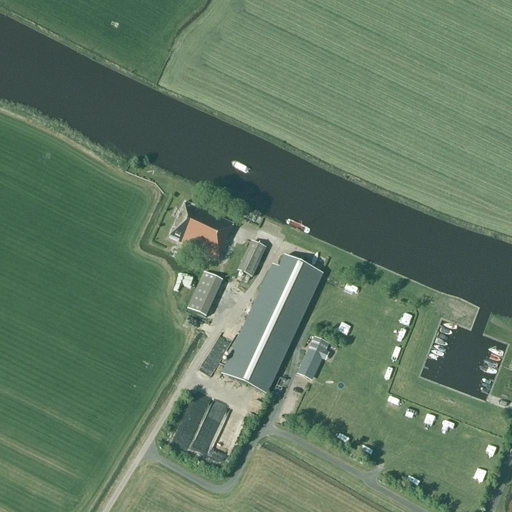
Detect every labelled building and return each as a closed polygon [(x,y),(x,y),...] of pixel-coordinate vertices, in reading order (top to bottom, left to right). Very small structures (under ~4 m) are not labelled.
[(229,234),(233,225),(185,203),(168,238),(219,262),(231,235),(229,234)] [(251,279),(264,249),(251,243),(238,272),(251,279)] [(250,330),(288,347),(321,276),(283,258),(250,330)] [(206,314),(223,277),(204,269),(187,306),(206,314)] [(328,346),(313,339),(310,347),(324,353),(328,346)] [(204,362),(213,367),(218,356),(209,351),(204,362)] [(318,359),(307,353),(296,376),(308,381),(318,359)] [(285,381),(280,379),(272,395),(278,397),(285,381)] [(257,412),(263,404),(252,396),(246,405),(257,412)]
